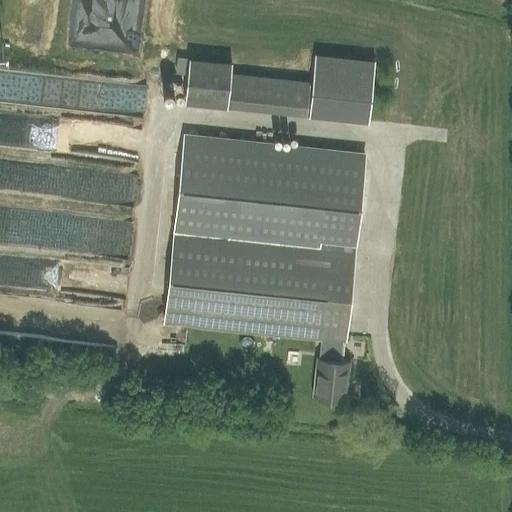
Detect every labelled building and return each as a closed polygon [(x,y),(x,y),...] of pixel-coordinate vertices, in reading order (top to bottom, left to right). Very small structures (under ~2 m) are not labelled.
[(237,57),(194,53),(190,101),(375,116),(380,55),(318,50),(316,77),(236,70),(237,57)] [(13,84),(0,81),(0,97),(9,100),(13,84)] [(183,139),(174,231),(315,245),(316,237),(318,237),(356,241),(365,151),(184,132),(183,139)] [(19,213),(21,232),(36,230),(34,211),(19,213)] [(346,340),(356,241),(318,237),(316,237),(315,245),(174,231),(164,321),(321,337),(319,358),(317,358),(313,395),(346,398),(350,361),(341,360),(343,340),(346,340)] [(109,269),(107,295),(129,297),(131,270),(109,269)]
